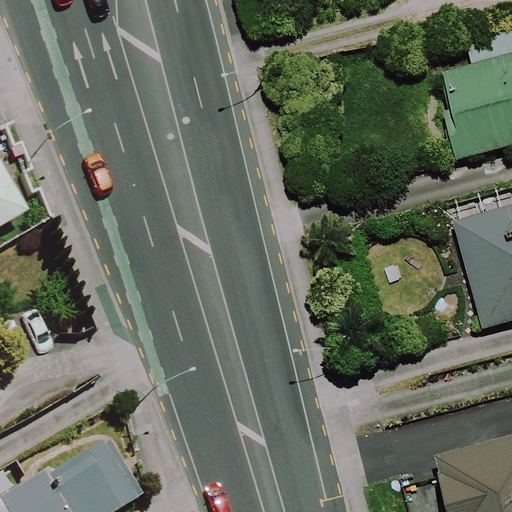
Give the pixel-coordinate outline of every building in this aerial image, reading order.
[(511,53),(429,77),(453,161),(511,143),(511,53)] [(0,235),(21,223),(0,186),(0,235)] [(511,186),(510,187),(511,195),(511,209),(450,226),(478,331),(511,321),(511,186)] [(511,511),(511,442),(429,464),(439,504),(409,511),(511,511)] [(132,511),(137,510),(104,451),(44,485),(41,480),(0,503),(0,511),(132,511)]
